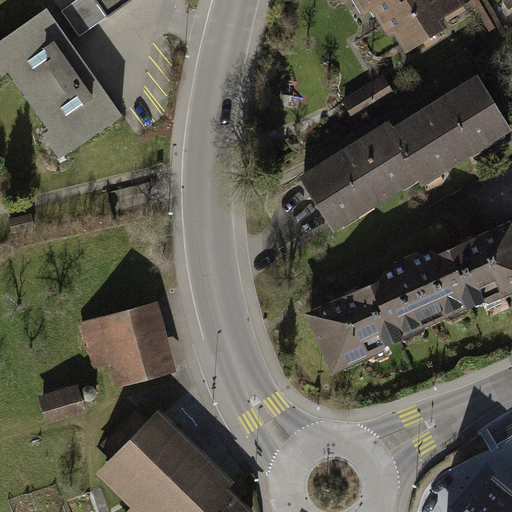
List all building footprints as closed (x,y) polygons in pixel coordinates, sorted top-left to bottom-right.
[(82,0),(97,23),(131,0),(82,0)] [(371,0),(402,54),(449,28),(442,14),(463,2),(462,0),(371,0)] [(47,19),(0,49),(0,69),(24,107),(81,70),(47,19)] [(81,70),(24,107),(58,158),(114,121),(81,70)] [(476,76),(390,125),(421,181),(508,132),(476,76)] [(390,125),(303,175),(334,230),(421,181),(390,125)] [(511,217),(409,263),(436,324),(511,289),(511,217)] [(409,263),(305,310),(332,371),(436,324),(409,263)] [(151,312),(79,328),(90,375),(104,372),(109,392),(167,378),(151,312)] [(81,382),(43,393),(52,421),(90,410),(81,382)] [(253,511),(159,414),(94,476),(128,511),(253,511)]
